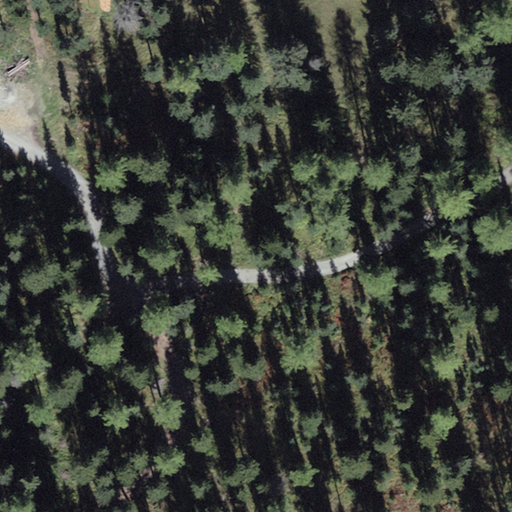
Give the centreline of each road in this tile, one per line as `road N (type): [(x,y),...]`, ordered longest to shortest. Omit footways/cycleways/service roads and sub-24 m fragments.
road 1 (track): [(511,174),(422,227),(314,274),(129,284),(105,255),(92,201),(46,159),(0,140)]
road 2 (track): [(114,511),(180,430),(189,394),(129,284)]
